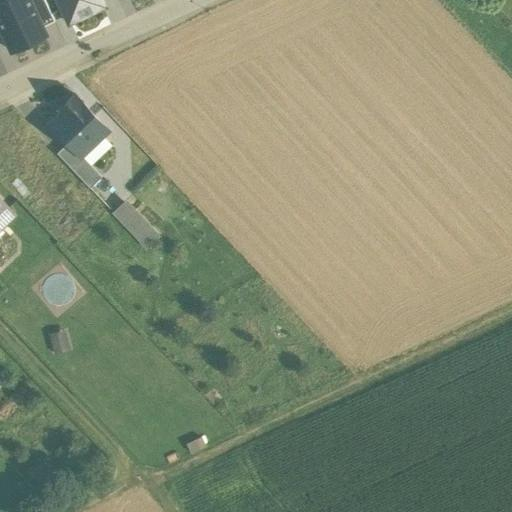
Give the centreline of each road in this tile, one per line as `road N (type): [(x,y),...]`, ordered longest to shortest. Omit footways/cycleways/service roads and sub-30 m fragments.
road 1 (track): [(511,330),(252,450),(154,487),(121,486),(67,511)]
road 2 (track): [(0,337),(176,511)]
road 3 (residential): [(0,95),(203,0)]
